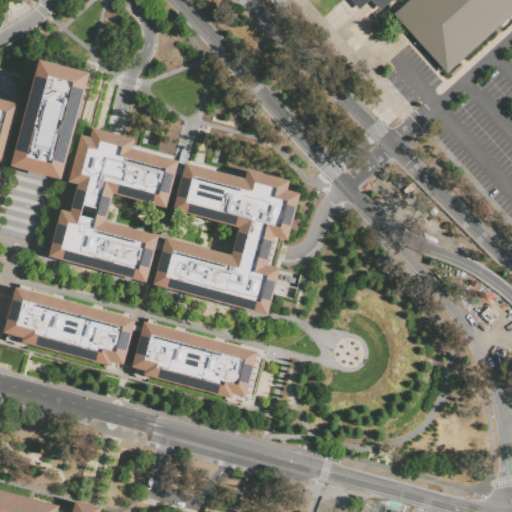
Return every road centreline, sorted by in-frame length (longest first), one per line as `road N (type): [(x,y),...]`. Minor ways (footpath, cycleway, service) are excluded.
road 1 (tertiary): [(180,0),(376,217),(485,274),(511,297)]
road 2 (tertiary): [(511,264),(246,0)]
road 3 (residential): [(154,421),(462,506)]
road 4 (residential): [(0,381),(154,421)]
